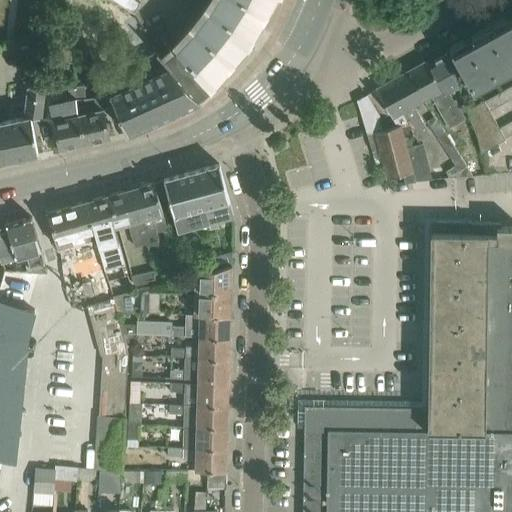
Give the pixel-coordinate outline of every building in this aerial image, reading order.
[(114,0),(134,13),(140,3),(136,0),(114,0)] [(152,74),(158,71),(169,66),(198,97),(209,87),(210,88),(252,41),(251,40),(274,0),(207,0),(204,6),(190,24),(174,42),(160,54),(157,49),(156,50),(155,49),(153,50),(144,54),(152,74)] [(511,11),(449,47),(451,51),(470,85),(511,61),(511,11)] [(108,94),(127,132),(127,133),(176,111),(158,71),(152,74),(144,54),(143,54),(134,31),(123,35),(122,38),(137,74),(129,77),(132,84),(108,94)] [(443,93),(458,122),(466,117),(455,98),(454,99),(449,89),(462,81),(447,53),(429,62),(445,92),(443,93)] [(426,59),(412,68),(428,96),(431,94),(448,127),(458,122),(443,93),(445,92),(429,62),(428,63),(426,59)] [(169,66),(158,71),(176,111),(179,110),(179,109),(200,100),(198,97),(169,66)] [(392,115),(397,124),(408,122),(415,135),(417,140),(430,133),(413,103),(427,96),(412,68),(376,88),(392,115)] [(45,87),(39,86),(28,85),(24,116),(0,121),(0,160),(38,153),(38,152),(38,151),(35,138),(37,137),(39,118),(42,118),(45,87)] [(85,87),(75,87),(75,99),(76,112),(78,120),(84,142),(109,137),(109,136),(108,134),(113,131),(111,123),(106,122),(100,98),(86,98),(85,87)] [(505,90),(498,93),(503,103),(510,99),(505,90)] [(498,93),(491,97),(497,106),(503,103),(498,93)] [(367,94),(356,100),(377,167),(382,165),(386,178),(403,173),(405,182),(416,181),(416,180),(432,179),(422,142),(411,145),(409,136),(415,135),(408,122),(397,124),(383,128),(376,117),(380,115),(367,94)] [(491,97),(485,101),(490,110),(497,106),(491,97)] [(500,128),(490,110),(485,101),(484,99),(468,108),(483,150),(506,138),(500,128)] [(57,134),(52,136),(54,145),(59,145),(60,147),(60,148),(84,142),(78,120),(76,112),(69,114),(53,118),(53,119),(57,134)] [(436,115),(428,119),(447,152),(456,167),(446,173),(449,177),(450,177),(456,177),(475,175),(460,152),(458,153),(447,135),(441,124),(441,123),(436,115)] [(500,128),(506,138),(511,134),(511,132),(507,124),(500,128)] [(275,150),(286,145),(282,138),(272,143),(275,150)] [(219,163),(196,170),(208,222),(210,228),(218,226),(216,219),(233,215),(219,163)] [(196,170),(164,179),(178,230),(184,228),(208,222),(196,170)] [(168,229),(154,181),(131,188),(147,241),(159,238),(157,232),(168,229)] [(131,188),(109,194),(117,225),(128,222),(134,245),(147,241),(131,188)] [(109,194),(86,200),(96,237),(105,269),(124,264),(114,226),(117,225),(109,194)] [(86,200),(47,211),(57,247),(58,246),(74,243),(96,237),(86,200)] [(47,271),(38,241),(31,217),(31,216),(0,225),(0,257),(1,260),(3,259),(4,259),(18,255),(27,253),(30,264),(26,265),(27,270),(47,271)] [(304,417),(302,511),(511,511),(511,226),(500,226),(500,222),(431,221),(428,406),(338,405),(328,418),(328,417),(328,416),(328,415),(328,414),(327,413),(327,412),(326,411),(326,410),(325,410),(324,409),(323,408),(322,408),(321,407),(320,407),(319,407),(318,407),(317,406),(316,406),(315,407),(314,407),(313,407),(312,408),(311,408),(310,409),(309,410),(308,411),(308,412),(307,413),(307,414),(306,415),(306,416),(306,417),(305,417),(304,417)] [(232,252),(218,255),(217,256),(219,262),(220,267),(232,264),(232,252)] [(98,264),(90,267),(94,279),(102,277),(98,264)] [(194,275),(194,295),(231,296),(232,264),(220,267),(194,274),(194,275)] [(90,267),(83,269),(86,281),(94,279),(90,267)] [(155,270),(158,280),(168,278),(165,268),(155,270)] [(83,269),(75,271),(78,283),(86,281),(83,269)] [(134,285),(158,280),(155,270),(131,276),(134,285)] [(112,295),(113,298),(117,311),(134,312),(129,291),(112,295)] [(139,294),(138,312),(146,312),(147,294),(139,294)] [(147,294),(146,312),(158,312),(160,295),(147,294)] [(230,314),(231,296),(194,295),(193,314),(199,314),(230,314)] [(113,298),(88,305),(86,305),(86,307),(88,306),(91,318),(117,311),(113,298)] [(0,331),(28,335),(35,309),(0,300),(0,331)] [(120,323),(117,311),(91,318),(95,330),(120,323)] [(135,333),(198,336),(230,337),(230,314),(199,314),(193,314),(185,313),(184,326),(172,326),(172,321),(136,320),(136,323),(135,333)] [(95,330),(98,342),(124,335),(123,333),(120,323),(95,330)] [(123,333),(135,333),(136,323),(120,323),(123,333)] [(0,357),(26,360),(28,335),(0,331),(0,357)] [(103,354),(103,355),(126,348),(124,335),(98,342),(101,354),(103,354)] [(170,356),(184,356),(198,356),(229,357),(230,337),(198,336),(198,347),(185,346),(185,348),(170,348),(170,356)] [(127,355),(126,348),(103,355),(102,366),(127,368),(127,355)] [(131,355),(130,377),(142,377),(143,355),(131,355)] [(169,378),(197,379),(197,381),(228,382),(229,357),(198,356),(184,356),(184,370),(169,370),(169,378)] [(0,382),(23,385),(26,360),(0,357),(0,382)] [(102,366),(102,378),(126,380),(127,368),(102,366)] [(125,392),(126,380),(102,378),(101,390),(125,392)] [(228,382),(197,381),(197,384),(169,383),(169,391),(183,391),(183,404),(228,406),(228,382)] [(0,408),(20,410),(23,385),(0,382),(0,408)] [(130,382),(128,403),(140,403),(140,390),(140,382),(130,382)] [(101,390),(100,402),(124,404),(125,392),(101,390)] [(100,402),(100,414),(124,415),(124,404),(100,402)] [(141,403),(140,403),(128,403),(127,424),(137,424),(141,424),(141,403)] [(182,425),(196,426),(227,427),(228,406),(183,404),(168,404),(168,412),(183,412),(182,425)] [(0,433),(18,435),(20,410),(0,408),(0,433)] [(123,430),(124,415),(100,414),(98,414),(97,429),(123,430)] [(127,424),(127,436),(137,436),(137,424),(127,424)] [(182,447),(195,447),(226,448),(227,427),(196,426),(182,425),(182,447)] [(97,429),(96,443),(122,444),(123,430),(97,429)] [(0,458),(1,459),(15,460),(18,435),(0,433),(0,458)] [(96,443),(95,468),(99,468),(120,469),(122,444),(96,443)] [(194,470),(207,470),(226,470),(226,448),(195,447),(182,447),(167,447),(167,455),(181,455),(181,460),(195,461),(194,470)] [(55,468),(54,479),(77,480),(78,467),(78,466),(56,465),(55,464),(55,468)] [(35,467),(33,491),(53,493),(54,479),(55,468),(35,467)] [(78,467),(77,480),(99,482),(99,468),(95,468),(78,467)] [(99,482),(98,491),(106,491),(106,479),(120,480),(121,469),(120,469),(99,468),(99,482)] [(160,469),(144,469),(144,481),(160,481),(160,469)] [(166,469),(165,481),(186,482),(186,480),(187,470),(166,469)] [(186,480),(207,481),(207,470),(194,470),(187,470),(186,480)] [(207,487),(225,487),(226,470),(207,470),(207,481),(207,487)] [(194,492),(193,509),(206,510),(207,492),(194,492)]
